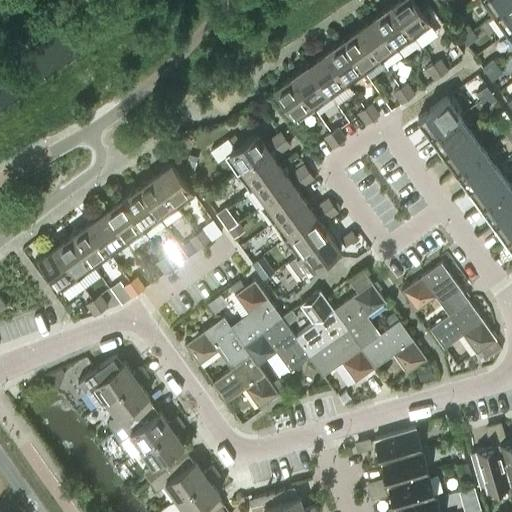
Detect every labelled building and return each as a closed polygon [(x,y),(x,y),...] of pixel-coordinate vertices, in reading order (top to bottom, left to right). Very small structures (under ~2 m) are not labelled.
[(414,0),(394,0),(390,3),(414,36),(431,23),(414,0)] [(511,0),(484,0),(494,13),(511,0)] [(511,0),(494,13),(507,31),(511,27),(511,0)] [(390,3),(374,15),(397,48),(414,36),(390,3)] [(374,15),(357,27),(381,59),(397,48),(374,15)] [(461,37),(472,29),(467,22),(457,30),(461,37)] [(357,27),(341,39),(364,71),(381,59),(357,27)] [(477,36),(472,29),(461,37),(466,44),(477,36)] [(341,39),(324,51),(347,83),(364,71),(341,39)] [(324,51),(308,63),(331,95),(347,83),(324,51)] [(439,57),(432,62),(441,73),(447,68),(439,57)] [(482,65),(487,72),(497,64),(492,57),(482,65)] [(441,73),(432,62),(426,66),(434,78),(441,73)] [(308,63),(291,75),(314,107),(331,95),(308,63)] [(502,71),(497,64),(487,72),(491,79),(502,71)] [(297,119),(314,107),(291,75),(274,87),(297,119)] [(406,81),(399,85),(407,97),(414,92),(406,81)] [(476,91),(481,98),(491,91),(486,84),(476,91)] [(401,102),(407,97),(399,85),(392,90),(401,102)] [(496,98),(491,91),(481,98),(486,105),(496,98)] [(417,116),(430,135),(459,114),(446,96),(417,116)] [(370,101),(364,106),(372,117),(379,113),(370,101)] [(372,117),(364,106),(357,111),(365,122),(372,117)] [(472,131),(459,114),(430,135),(443,152),(472,131)] [(506,133),(511,128),(511,120),(511,119),(501,126),(506,133)] [(337,125),(330,130),(339,141),(345,136),(337,125)] [(273,145),(285,136),(280,130),(269,138),(273,145)] [(339,141),(330,130),(324,134),(332,146),(339,141)] [(224,154),(236,171),(269,148),(256,131),(234,147),(227,137),(210,149),(218,159),(224,154)] [(484,149),(472,131),(443,152),(455,170),(484,149)] [(285,136),(273,145),(278,151),(290,143),(285,136)] [(236,171),(248,188),(280,164),(269,148),(236,171)] [(497,166),(484,149),(455,170),(468,187),(497,166)] [(189,153),(186,165),(194,167),(197,155),(189,153)] [(171,161),(154,173),(177,205),(194,193),(171,161)] [(297,178),(309,169),(304,163),(292,171),(297,178)] [(248,188),(260,204),(292,181),(280,164),(248,188)] [(510,184),(497,166),(468,187),(480,205),(510,184)] [(309,169),(297,178),(302,184),(313,176),(309,169)] [(160,217),(177,205),(154,173),(137,185),(160,217)] [(260,204),(272,221),(304,198),(292,181),(260,204)] [(511,208),(511,187),(510,184),(480,205),(493,222),(511,208)] [(144,229),(160,217),(137,185),(121,197),(144,229)] [(321,211),(332,203),(328,196),(316,204),(321,211)] [(127,241),(144,229),(121,197),(104,209),(127,241)] [(272,221),(284,237),(316,214),(304,198),(272,221)] [(332,203),(321,211),(326,217),(337,209),(332,203)] [(511,235),(511,208),(493,222),(506,240),(511,235)] [(111,253),(127,241),(104,209),(88,221),(111,253)] [(284,237),(296,254),(328,231),(316,214),(284,237)] [(94,265),(111,253),(88,221),(71,232),(94,265)] [(238,221),(228,228),(234,236),(244,228),(238,221)] [(202,227),(196,231),(204,243),(210,238),(202,227)] [(356,235),(352,229),(340,237),(345,244),(356,235)] [(197,248),(204,243),(196,231),(189,236),(197,248)] [(328,231),(296,254),(308,271),(340,248),(328,231)] [(54,244),(78,277),(94,265),(71,232),(54,244)] [(60,289),(78,277),(54,244),(37,257),(60,289)] [(169,250),(162,255),(171,267),(177,262),(169,250)] [(164,271),(171,267),(162,255),(156,260),(164,271)] [(435,294),(448,312),(468,298),(441,260),(402,288),(416,307),(435,294)] [(357,290),(371,279),(364,269),(350,280),(357,290)] [(136,274),(129,279),(138,290),(144,286),(136,274)] [(243,343),(282,315),(254,277),(234,291),(248,310),(230,323),(229,324),(243,343)] [(138,290),(129,279),(123,284),(131,295),(138,290)] [(347,326),(360,345),(380,332),(379,331),(367,313),(386,299),(371,279),(357,290),(333,307),(347,326)] [(309,354),(347,326),(333,307),(320,288),(300,302),(313,321),(295,334),(309,354)] [(99,292),(92,297),(101,309),(107,304),(99,292)] [(94,314),(101,309),(92,297),(86,302),(94,314)] [(448,312),(429,326),(443,346),(462,332),(476,351),(496,337),(468,298),(448,312)] [(290,309),(282,315),(287,322),(295,316),(290,309)] [(217,348),(230,366),(231,367),(250,353),(243,343),(229,324),(230,323),(223,314),(184,342),(198,362),(217,348)] [(243,343),(250,353),(257,362),(258,362),(276,349),(289,368),(309,354),(295,334),(287,322),(282,315),(243,343)] [(398,317),(379,331),(380,332),(360,345),(374,365),(393,352),(406,371),(426,356),(398,317)] [(347,326),(309,354),(322,374),(341,360),(355,379),(374,365),(360,345),(347,326)] [(97,404),(105,398),(144,370),(141,365),(132,371),(124,360),(122,361),(115,352),(77,380),(85,390),(86,389),(97,404)] [(278,391),(258,362),(257,362),(250,353),(231,367),(230,366),(211,380),(226,400),(245,386),(258,405),(278,391)] [(428,364),(417,367),(420,378),(432,375),(428,364)] [(107,420),(113,430),(152,403),(146,394),(148,393),(139,381),(148,375),(144,370),(105,398),(116,414),(107,420)] [(346,390),(339,394),(344,401),(350,396),(346,390)] [(130,432),(141,448),(180,420),(176,415),(168,421),(159,409),(157,411),(152,403),(113,430),(120,439),(130,432)] [(142,470),(149,479),(187,452),(181,444),(183,442),(175,431),(183,425),(180,420),(141,448),(152,463),(142,470)] [(499,422),(493,424),(496,436),(503,434),(499,422)] [(490,438),(496,436),(493,424),(486,426),(490,438)] [(374,436),(381,460),(422,449),(414,425),(374,436)] [(368,438),(356,442),(358,449),(370,445),(368,438)] [(510,483),(511,482),(511,438),(498,442),(510,483)] [(510,483),(498,442),(474,449),(486,490),(510,483)] [(381,460),(388,483),(428,472),(422,449),(381,460)] [(165,482),(176,497),(215,469),(211,464),(203,470),(195,459),(193,460),(187,452),(149,479),(156,489),(165,482)] [(219,474),(215,469),(176,497),(186,511),(209,511),(223,502),(217,493),(219,492),(210,480),(219,474)] [(435,495),(428,472),(388,483),(394,507),(435,495)] [(369,489),(382,485),(380,478),(368,482),(369,489)] [(263,506),(264,511),(311,511),(314,511),(313,505),(303,508),(299,494),(297,495),(293,484),(248,497),(252,510),(263,506)] [(382,485),(369,489),(371,495),(384,492),(382,485)] [(476,494),(461,498),(465,511),(480,506),(476,494)] [(439,511),(435,495),(394,507),(396,511),(439,511)]
